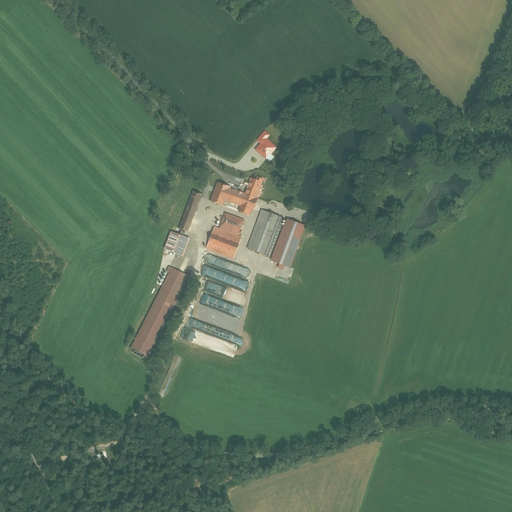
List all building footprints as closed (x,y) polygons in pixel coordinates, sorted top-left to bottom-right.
[(260,144),(255,150),(270,162),(275,156),(272,154),(277,147),(267,139),(271,135),(265,130),(256,141),(260,144)] [(251,213),(253,208),(256,209),(260,197),(257,196),(263,179),(251,175),(245,192),(231,187),(232,185),(218,180),(211,199),(225,204),(227,199),(241,204),(239,209),(251,213)] [(179,226),(188,229),(201,193),(193,190),(179,226)] [(285,215),(262,207),(248,245),(271,254),(285,215)] [(220,226),(240,233),(246,217),(226,210),(220,226)] [(308,223),(288,216),(272,258),(280,261),(286,263),(292,266),(308,223)] [(215,224),(207,246),(235,256),(243,234),(240,233),(220,226),(215,224)] [(191,236),(171,229),(165,247),(172,249),(184,254),(191,236)] [(149,356),(191,274),(170,264),(167,270),(170,271),(131,347),(135,348),(145,354),(149,356)] [(222,279),(223,273),(213,271),(211,277),(222,279)]
